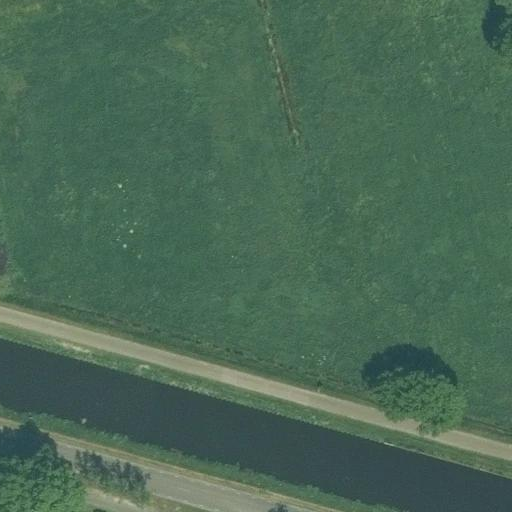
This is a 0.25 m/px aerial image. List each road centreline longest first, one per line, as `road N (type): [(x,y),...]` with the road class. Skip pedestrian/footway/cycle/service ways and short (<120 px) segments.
road 1 (unclassified): [(511,453),(0,313)]
road 2 (tertiary): [(270,511),(0,438)]
